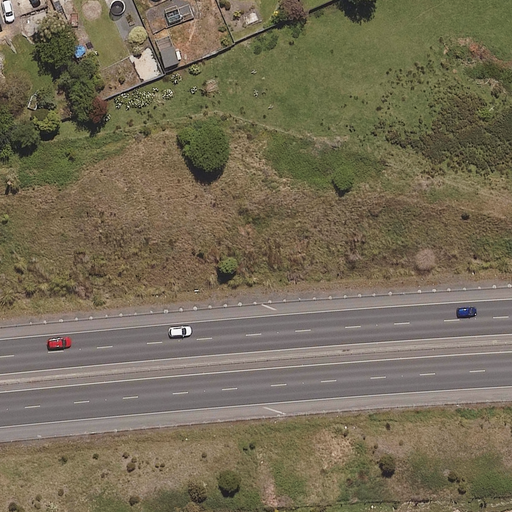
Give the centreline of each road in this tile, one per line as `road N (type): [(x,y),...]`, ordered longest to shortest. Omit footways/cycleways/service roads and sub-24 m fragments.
road 1 (motorway): [(0,359),(511,318)]
road 2 (motorway): [(511,370),(0,408)]
